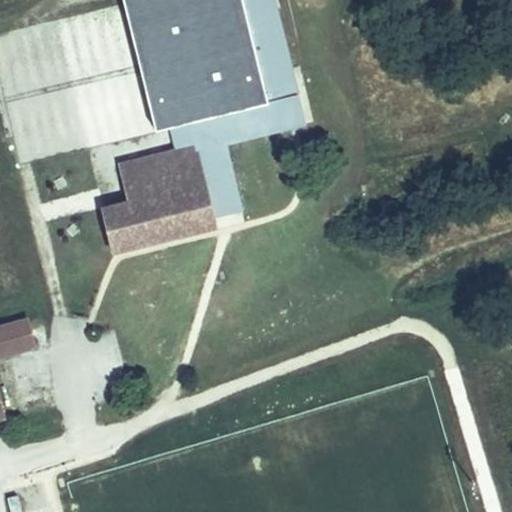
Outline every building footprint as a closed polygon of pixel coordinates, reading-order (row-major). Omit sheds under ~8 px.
[(194,146),(203,183),(223,178),(209,117),(297,96),(294,84),(287,86),(266,0),(122,0),(155,130),(169,127),(174,151),(194,146)] [(294,84),(273,0),(266,0),(287,86),(294,84)] [(222,143),(301,124),(303,123),(297,96),(209,117),(223,178),(203,183),(211,218),(238,212),(222,143)] [(211,218),(203,183),(194,146),(174,151),(120,165),(129,202),(103,209),(113,251),(213,226),(211,218)] [(0,328),(0,416),(2,416),(3,416),(0,406),(0,355),(33,346),(26,322),(0,328)]
